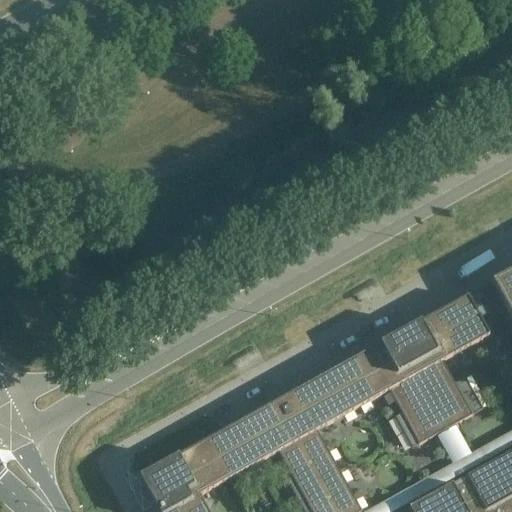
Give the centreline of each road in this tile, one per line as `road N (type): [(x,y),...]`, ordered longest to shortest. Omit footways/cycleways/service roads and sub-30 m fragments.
road 1 (unclassified): [(511,236),(115,454),(111,472),(133,511)]
road 2 (unclassified): [(484,159),(125,356)]
road 3 (unclassified): [(16,439),(65,414),(125,356)]
road 4 (unclassified): [(125,356),(0,408)]
